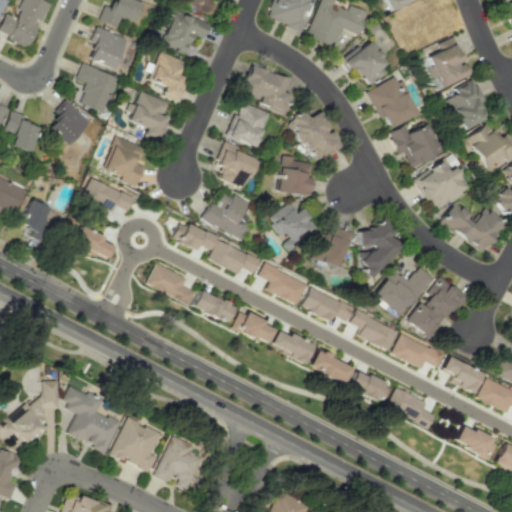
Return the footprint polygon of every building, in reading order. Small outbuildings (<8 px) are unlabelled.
[(0,15),(0,35),(26,46),(45,1),(41,0),(18,0),(11,18),(1,14),(0,15)] [(138,2),(132,0),(109,0),(107,7),(100,5),(94,19),(113,27),(117,17),(130,22),(138,2)] [(363,11),(345,4),(344,8),(320,0),(315,0),(302,36),(330,46),(336,28),(355,34),(363,11)] [(511,0),(498,6),(511,37),(511,0)] [(155,44),(182,54),(189,34),(199,38),(205,23),(163,7),(159,17),(165,20),(155,44)] [(120,36),(89,27),(84,45),(88,46),(84,60),(111,68),(120,36)] [(438,49),(424,55),(438,88),(467,75),(450,36),(435,42),(438,49)] [(361,84),(385,71),(368,41),(337,59),(343,69),(350,65),(361,84)] [(144,80),(160,86),(157,95),(175,102),(181,86),(174,83),(182,62),(155,52),(144,80)] [(75,103),(101,113),(115,77),(77,62),(71,78),(83,82),(75,103)] [(282,111),(287,95),(278,92),(283,75),(246,63),(235,95),(282,111)] [(364,89),(382,128),(410,115),(393,76),(364,89)] [(458,129),(481,118),(473,101),(479,99),(470,79),(448,89),(450,95),(443,98),(458,129)] [(164,103),(137,91),(124,120),(141,128),(138,134),(155,141),(164,121),(157,118),(164,103)] [(42,125),(63,145),(85,121),(64,101),(42,125)] [(223,136),(251,147),(265,113),(237,101),(223,136)] [(26,152),(34,127),(18,122),(21,114),(6,109),(0,127),(0,129),(10,133),(6,145),(26,152)] [(303,117),(300,110),(284,118),(306,162),(336,147),(318,110),(303,117)] [(383,132),(393,154),(398,152),(405,167),(436,152),(419,115),(383,132)] [(510,155),(499,135),(492,138),(484,123),(461,136),(479,169),(498,159),(500,161),(510,155)] [(99,172),(135,183),(140,168),(133,166),(140,145),(110,136),(99,172)] [(232,146),(219,141),(211,164),(219,167),(214,179),(238,187),(249,158),(230,150),(232,146)] [(433,209),(463,189),(448,167),(454,163),(448,154),(410,178),(424,200),(426,198),(433,209)] [(271,191),(304,195),(308,161),(275,157),(271,191)] [(511,159),(498,169),(508,183),(488,198),(500,214),(511,206),(511,159)] [(110,205),(123,211),(129,197),(86,177),(76,197),(107,211),(110,205)] [(0,207),(10,213),(21,189),(0,179),(0,207)] [(243,202),(219,190),(212,205),(205,201),(196,219),(235,238),(246,215),(238,211),(243,202)] [(46,207),(26,198),(12,230),(32,239),(46,207)] [(435,225),(481,250),(498,219),(478,208),(470,223),(462,219),(466,212),(447,201),(435,225)] [(310,228),(298,206),(291,210),(287,202),(265,214),(282,244),(310,228)] [(353,238),(359,244),(362,241),(368,248),(355,260),(361,267),(357,270),(364,277),(397,246),(372,219),(353,238)] [(189,249),(191,244),(203,249),(209,235),(181,223),(173,243),(189,249)] [(100,236),(75,226),(67,245),(102,259),(108,245),(97,241),(100,236)] [(338,267),(345,230),(331,228),(329,236),(313,233),(307,260),(338,267)] [(202,259),(232,273),(235,267),(248,272),(254,258),(211,239),(202,259)] [(177,285),(181,278),(150,263),(140,283),(177,302),(184,289),(177,285)] [(302,283),(257,263),(252,275),(264,281),(260,290),(292,304),(302,283)] [(368,294),(395,317),(427,277),(414,266),(403,280),(389,269),(368,294)] [(426,339),(458,292),(433,275),(401,321),(426,339)] [(295,308),(326,320),(327,315),(341,321),(348,303),(303,286),(295,308)] [(186,307),(222,321),(229,304),(193,289),(186,307)] [(344,322),(356,328),(352,336),(383,350),(392,329),(349,310),(344,322)] [(270,327),(241,312),(233,329),(262,343),(270,327)] [(300,361),(308,343),(284,332),(283,335),(271,330),(264,345),(300,361)] [(419,361),(429,366),(436,353),(395,333),(385,354),(415,368),(419,361)] [(346,367),(330,359),(332,356),(312,347),(303,366),(339,383),(346,367)] [(478,370),(442,355),(436,369),(447,374),(444,382),(468,392),(478,370)] [(511,383),(511,360),(511,362),(499,356),(490,374),(511,383)] [(350,369),(342,387),(377,403),(385,386),(350,369)] [(511,391),(479,378),(470,398),(501,411),(504,405),(511,408),(511,391)] [(54,409),(53,379),(36,380),(37,395),(25,404),(14,404),(14,415),(9,418),(0,418),(0,437),(10,430),(18,440),(24,439),(40,427),(40,409),(54,409)] [(102,451),(114,421),(91,412),(96,398),(65,386),(57,407),(70,413),(61,435),(102,451)] [(424,426),(429,414),(417,409),(421,399),(388,387),(380,410),(424,426)] [(154,432),(120,417),(104,455),(118,461),(118,460),(144,471),(150,455),(145,453),(154,432)] [(449,442),(483,457),(491,439),(457,424),(449,442)] [(0,442),(5,449),(17,439),(10,431),(0,439),(0,442)] [(164,482),(167,475),(174,478),(171,483),(187,489),(199,457),(186,452),(188,445),(165,436),(149,476),(164,482)] [(490,462),(511,470),(511,446),(498,441),(490,462)] [(0,496),(6,499),(12,483),(7,481),(16,457),(0,451),(0,496)] [(300,511),(304,505),(275,491),(264,511),(263,511),(260,510),(259,511),(300,511)] [(57,511),(105,511),(102,510),(103,506),(65,492),(57,511)]
